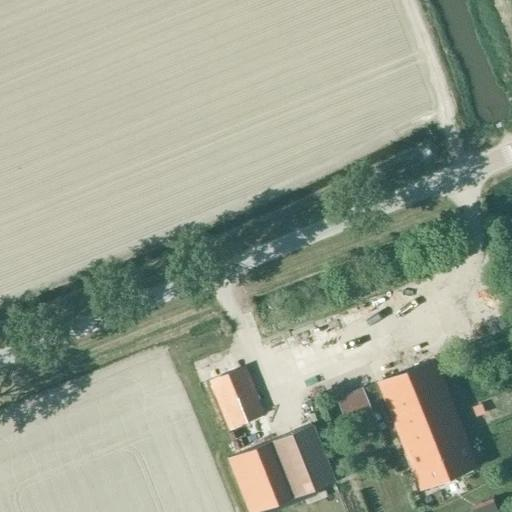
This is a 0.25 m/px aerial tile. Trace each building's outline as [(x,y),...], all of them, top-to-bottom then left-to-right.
[(376,289),(249,334),(263,373),(390,328),(376,289)] [(181,346),(185,359),(202,354),(198,341),(181,346)] [(479,467),(436,359),(378,382),(421,490),(479,467)] [(211,379),(231,428),(265,415),(245,366),(211,379)] [(361,387),(337,397),(347,422),(371,413),(361,387)] [(485,413),(482,405),(473,408),(476,417),(485,413)] [(228,458),(249,511),(254,511),(337,481),(314,424),(228,458)] [(343,511),(351,508),(343,489),(335,492),(343,511)]
